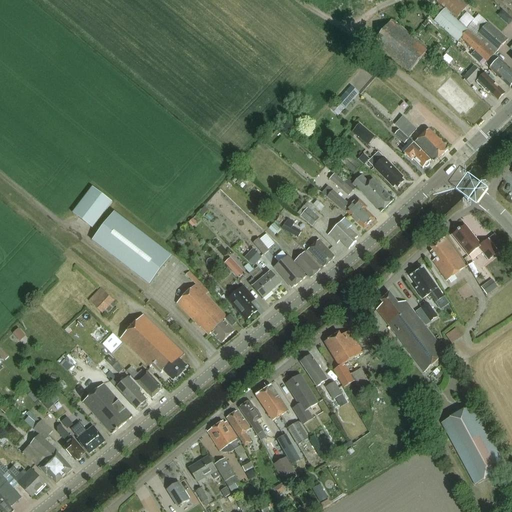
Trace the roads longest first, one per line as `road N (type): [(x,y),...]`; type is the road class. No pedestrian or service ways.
road 1 (tertiary): [(42,511),(290,312),(446,172)]
road 2 (unclassified): [(107,511),(387,288),(484,199)]
